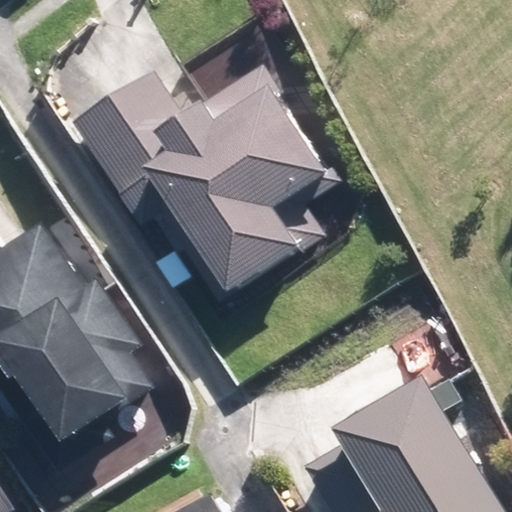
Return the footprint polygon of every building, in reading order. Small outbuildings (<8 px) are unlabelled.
[(167,80),(97,126),(155,213),(173,202),(230,288),(357,204),(270,74),(195,123),(167,80)] [(0,246),(0,345),(61,442),(150,386),(51,229),(6,257),(0,246)] [(507,511),(434,384),(353,430),(363,449),(331,467),(356,511),(507,511)] [(0,511),(11,506),(0,486),(0,511)] [(232,511),(226,500),(201,511),(232,511)]
